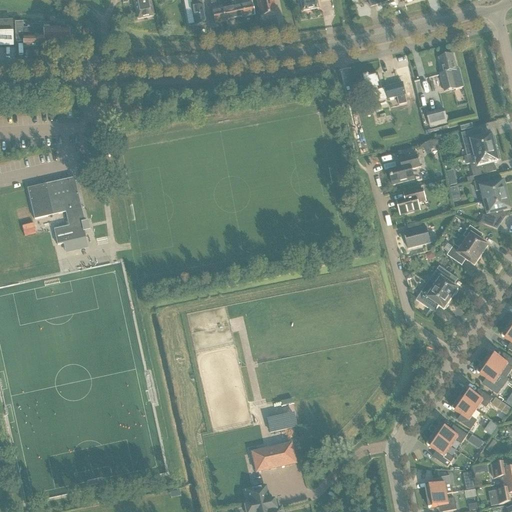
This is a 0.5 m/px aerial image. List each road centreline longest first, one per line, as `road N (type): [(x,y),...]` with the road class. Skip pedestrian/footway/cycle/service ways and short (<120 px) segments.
road 1 (tertiary): [(0,67),(334,50),(495,10)]
road 2 (residential): [(458,358),(411,322),(371,167)]
road 3 (residential): [(404,511),(395,461),(400,441),(458,358)]
